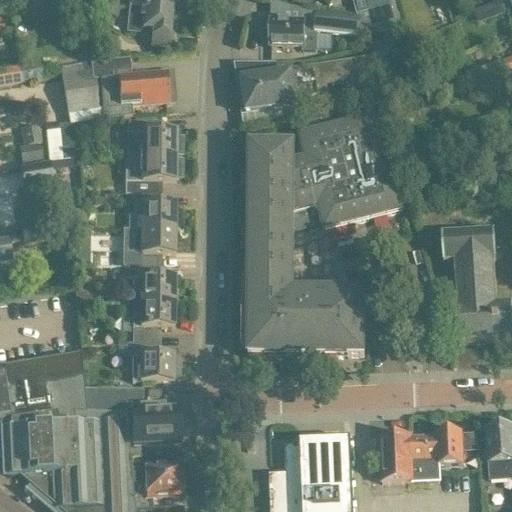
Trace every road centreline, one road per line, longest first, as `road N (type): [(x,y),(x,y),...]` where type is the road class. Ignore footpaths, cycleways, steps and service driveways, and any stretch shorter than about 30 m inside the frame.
road 1 (residential): [(210,400),(213,77),(229,0)]
road 2 (residential): [(210,400),(511,390)]
